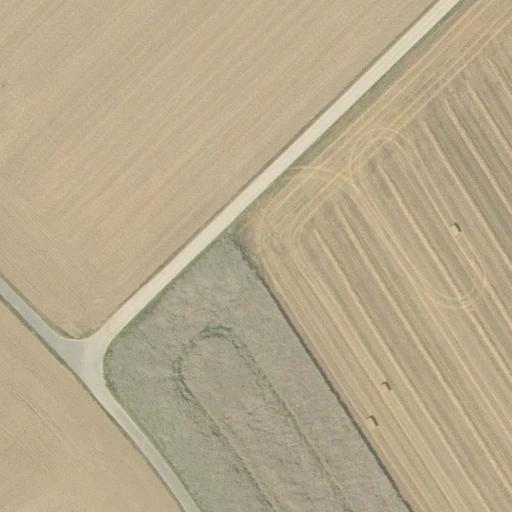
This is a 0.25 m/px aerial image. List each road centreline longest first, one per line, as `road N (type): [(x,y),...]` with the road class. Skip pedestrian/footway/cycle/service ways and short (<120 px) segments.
road 1 (track): [(461,0),(79,366)]
road 2 (track): [(79,366),(188,511)]
